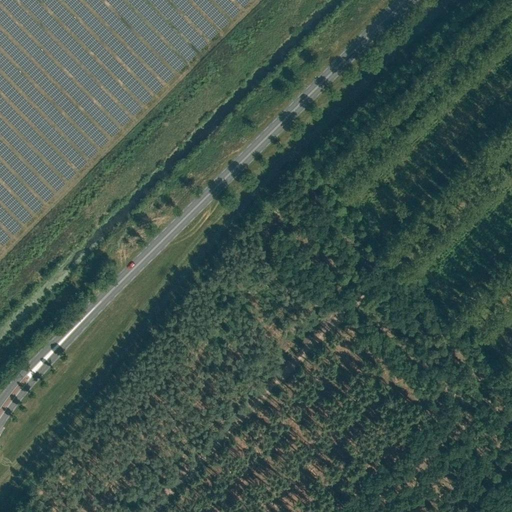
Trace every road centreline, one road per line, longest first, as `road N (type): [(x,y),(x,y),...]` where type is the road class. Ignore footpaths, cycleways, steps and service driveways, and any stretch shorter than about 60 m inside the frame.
road 1 (primary): [(101,301),(405,0)]
road 2 (track): [(149,511),(414,240)]
road 3 (primary): [(0,424),(101,301)]
road 4 (primary): [(101,301),(0,403)]
